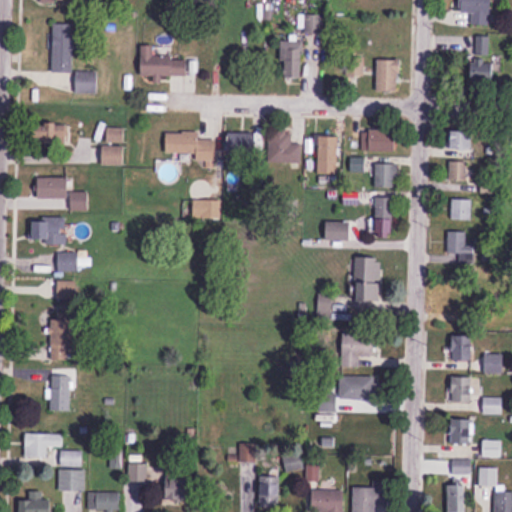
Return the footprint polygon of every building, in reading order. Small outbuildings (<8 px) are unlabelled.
[(493,0),(460,0),(460,13),(472,14),(472,25),(492,27),(493,0)] [(282,80),(321,79),(320,15),(305,15),(306,41),(282,41),(282,80)] [(54,73),(75,73),(75,23),(54,23),(54,73)] [(474,36),(472,81),(498,82),(499,55),(490,55),(491,37),(474,36)] [(156,56),(156,46),(141,46),(141,77),(190,77),(190,56),(156,56)] [(378,92),(402,92),(402,59),(378,59),(378,92)] [(99,93),(99,71),(78,71),(78,93),(99,93)] [(46,141),(69,143),(71,125),(48,122),(46,141)] [(125,128),(109,128),(109,141),(125,141),(125,128)] [(398,130),(369,130),(369,152),(398,152),(398,130)] [(476,131),(450,131),(450,151),(476,151),(476,131)] [(201,133),(167,132),(167,153),(198,153),(198,161),(218,161),(218,140),(200,140),(201,133)] [(293,143),(293,132),(270,132),(270,163),(302,163),(302,143),(293,143)] [(257,133),(230,133),(230,154),(257,154),(257,133)] [(339,176),(339,136),(318,136),(318,176),(339,176)] [(103,165),(125,165),(125,146),(103,146),(103,165)] [(467,162),(450,162),(450,182),(467,182),(467,162)] [(398,188),(398,165),(374,165),(374,188),(398,188)] [(69,199),(69,177),(40,177),(40,199),(69,199)] [(375,198),(375,238),(395,238),(395,198),(375,198)] [(473,200),(451,200),(451,220),(473,220),(473,200)] [(37,244),(67,244),(67,218),(37,218),(37,244)] [(353,222),(325,222),(325,241),(353,241),(353,222)] [(447,255),(468,255),(468,232),(447,232),(447,255)] [(80,253),(57,253),(57,272),(80,272),(80,253)] [(348,302),(381,302),(382,259),(349,258),(348,302)] [(445,290),(445,309),(471,309),(471,290),(445,290)] [(322,319),(331,319),(331,300),(322,300),(322,319)] [(76,360),(76,314),(51,314),(51,360),(76,360)] [(361,356),(377,357),(377,335),(344,334),(344,367),(361,367),(361,356)] [(475,336),(452,336),(452,362),(475,362),(475,336)] [(71,375),(51,375),(51,411),(71,411),(71,375)] [(378,376),(342,376),(342,401),(378,401),(378,376)] [(474,377),(454,377),(454,402),(474,402),(474,377)] [(484,415),(503,415),(503,398),(484,398),(484,415)] [(474,419),(452,419),(452,444),(474,444),(474,419)] [(48,458),(48,446),(64,447),(65,434),(26,433),(25,457),(48,458)] [(484,457),(502,457),(502,440),(484,440),(484,457)] [(84,467),(84,451),(62,451),(62,467),(84,467)] [(452,475),(473,475),(473,459),(452,459),(452,475)] [(128,483),(148,483),(148,463),(128,463),(128,483)] [(479,485),(498,485),(498,468),(479,468),(479,485)] [(86,492),(86,469),(59,469),(59,492),(86,492)] [(164,482),(171,506),(199,498),(192,474),(164,482)] [(261,477),(261,509),(282,509),(282,477),(261,477)] [(449,485),(448,511),(467,511),(467,485),(449,485)] [(374,511),(375,511),(388,511),(389,488),(354,487),(353,511),(374,511)] [(345,511),(345,490),(312,490),(312,511),(325,511),(324,511),(345,511)] [(511,511),(511,491),(495,492),(494,511),(511,511)] [(55,511),(56,500),(48,500),(48,492),(30,492),(30,511),(55,511)] [(89,511),(122,511),(122,492),(89,492),(89,511)]
